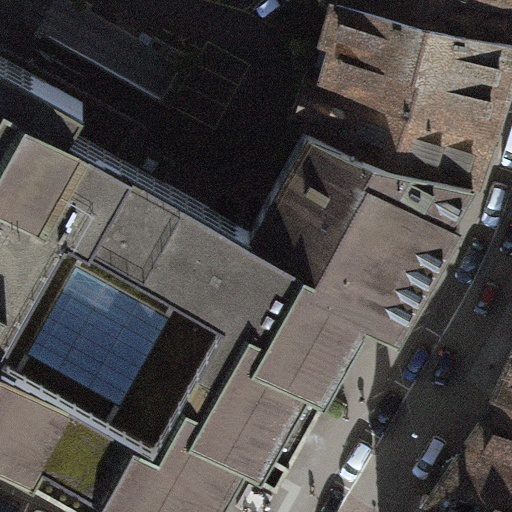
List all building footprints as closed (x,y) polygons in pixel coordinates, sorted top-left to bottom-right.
[(359,142),(477,177),(511,62),(511,0),(311,0),(296,65),(311,71),(296,112),(316,119),(314,125),(359,142)] [(279,474),(369,313),(370,310),(249,243),(258,228),(255,226),(71,125),(87,97),(5,51),(0,59),(0,447),(115,511),(215,511),(246,456),(279,474)] [(370,310),(369,313),(400,330),(465,220),(456,215),(477,177),(359,142),(314,125),(255,226),(258,228),(249,243),(370,310)] [(511,511),(511,390),(508,389),(433,500),(461,511),(511,511)] [(461,511),(433,500),(428,498),(419,511),(461,511)]
